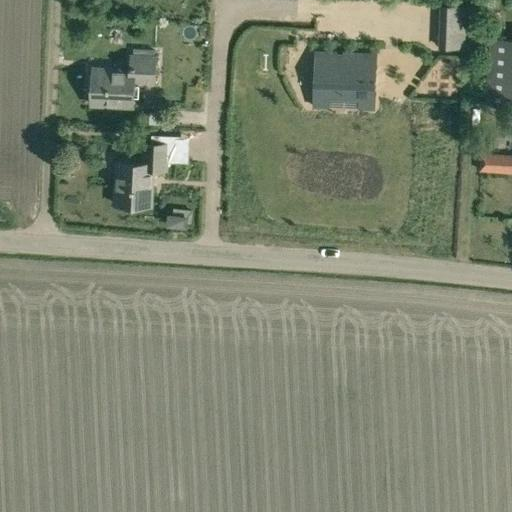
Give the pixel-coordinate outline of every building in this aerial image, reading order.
[(441,4),(441,18),(465,19),(465,5),(441,4)] [(485,102),(511,104),(511,37),(489,36),(485,102)] [(343,52),(343,55),(337,55),(337,52),(315,51),(312,105),(329,106),(330,94),(358,95),(358,107),(375,108),(377,53),(343,52)] [(90,104),(134,106),(135,82),(157,83),(158,54),(130,53),(130,67),(92,66),(90,104)] [(113,203),(152,205),(153,168),(167,169),(169,141),(143,140),(142,161),(115,159),(113,203)] [(511,152),(480,150),(479,170),(511,171),(511,152)] [(386,193),(283,192),(282,221),(328,222),(328,216),(385,216),(386,193)] [(166,224),(187,226),(188,214),(168,212),(166,224)]
